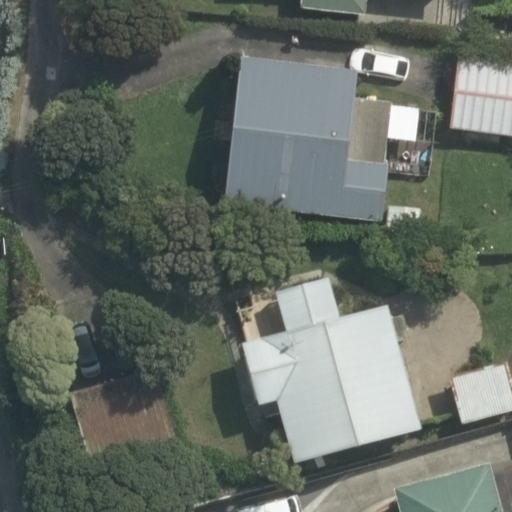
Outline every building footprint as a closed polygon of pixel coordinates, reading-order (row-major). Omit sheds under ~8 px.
[(302,0),(301,14),(364,21),(366,0),(429,0),(445,2),(445,0),(302,0)] [(511,41),(511,13),(473,11),(472,39),(511,41)] [(226,211),(381,229),(388,167),(382,166),(385,143),(407,146),(411,110),(355,103),(358,75),(239,62),(223,211),(226,211)] [(451,133),(511,140),(511,67),(457,62),(449,133),(451,133)] [(418,240),(420,211),(387,209),(385,237),(418,240)] [(337,323),(326,283),(275,297),(286,336),(242,348),(259,410),(275,405),(292,468),(418,433),(395,348),(409,344),(402,318),(388,322),(385,310),(337,323)] [(448,385),(462,429),(511,413),(511,384),(506,367),(448,385)] [(71,397),(94,484),(181,461),(157,373),(71,397)] [(511,511),(511,461),(392,495),(397,511),(511,511)]
